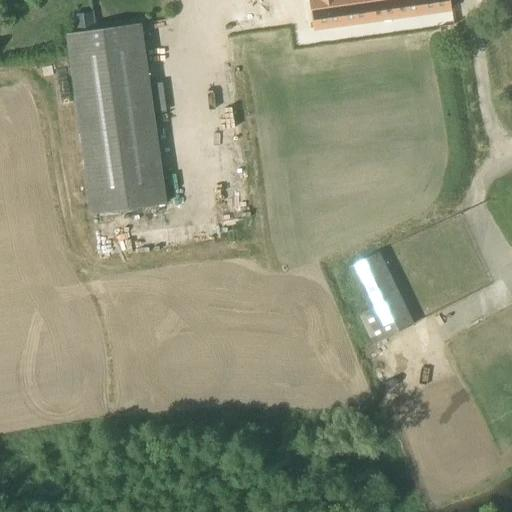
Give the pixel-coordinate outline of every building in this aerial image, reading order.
[(309,0),(313,29),(452,9),(450,0),(309,0)] [(76,33),(96,30),(94,13),(73,16),(76,33)] [(92,214),(166,204),(140,23),(96,30),(76,33),(67,34),(92,214)] [(2,37),(4,55),(27,53),(25,35),(2,37)] [(150,230),(151,239),(198,231),(196,222),(150,230)] [(375,343),(415,323),(380,251),(351,264),(371,307),(360,312),(375,343)]
